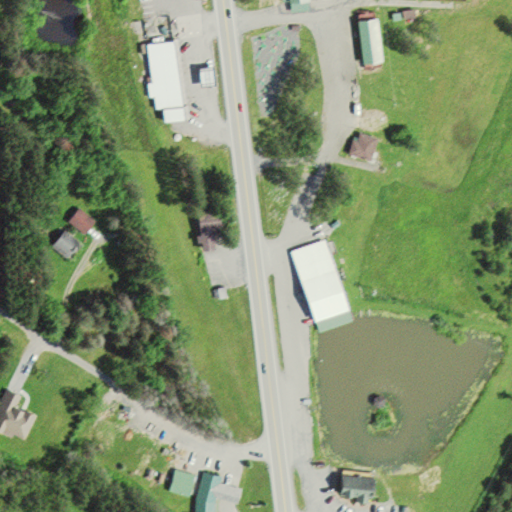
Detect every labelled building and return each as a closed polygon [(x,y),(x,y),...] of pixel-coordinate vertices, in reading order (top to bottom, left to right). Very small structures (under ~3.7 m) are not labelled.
[(304,0),(305,8),(283,10),(282,0),(304,0)] [(376,59),(373,16),(352,18),(356,61),(376,59)] [(142,42),(174,36),(177,54),(145,59),(142,42)] [(147,64),(180,59),(188,100),(183,101),(186,116),(160,121),(158,108),(153,107),(151,96),(145,97),(142,80),(148,78),(147,64)] [(344,152),(364,160),(373,137),(353,129),(344,152)] [(65,220),(76,205),(94,219),(82,234),(65,220)] [(197,248),(214,244),(205,208),(189,212),(197,248)] [(61,227),(76,240),(65,254),(49,241),(61,227)] [(287,247),(321,236),(343,304),(309,315),(287,247)] [(0,392),(4,386),(19,394),(15,404),(34,413),(22,437),(11,432),(9,436),(0,431),(0,392)] [(173,468),(193,474),(187,494),(167,488),(173,468)] [(200,468),(240,480),(237,505),(218,502),(217,510),(223,510),(222,511),(183,511),(191,511),(200,468)] [(370,498),(372,474),(333,471),(332,495),(370,498)]
